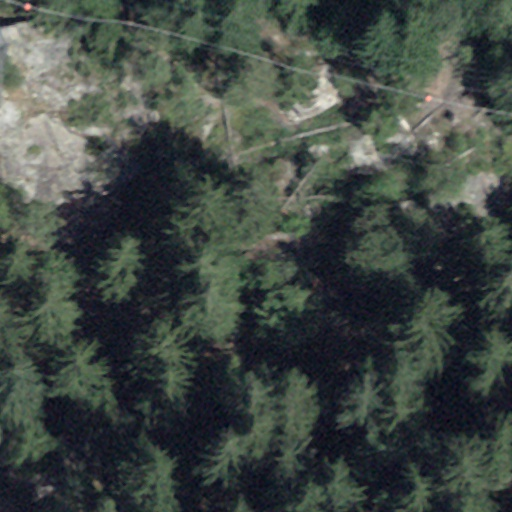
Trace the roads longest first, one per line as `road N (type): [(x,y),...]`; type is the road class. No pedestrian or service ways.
road 1 (motorway): [(0,236),(511,169)]
road 2 (motorway): [(511,8),(0,61)]
